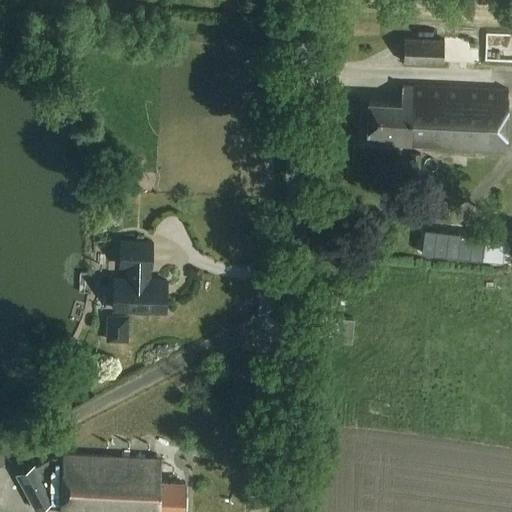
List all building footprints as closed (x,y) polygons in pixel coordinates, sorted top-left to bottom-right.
[(442,66),(443,63),(461,64),(461,65),(497,66),(499,2),(463,1),(462,42),(446,41),(447,29),(433,28),(432,42),(405,40),(404,64),(442,66)] [(509,90),(405,86),(404,103),(371,101),(370,141),(395,142),(395,145),(423,146),(423,150),(506,154),(509,90)] [(410,168),(420,168),(420,154),(410,154),(410,168)] [(167,311),(168,281),(149,280),(150,266),(153,266),(154,242),(122,241),(121,265),(130,265),(129,279),(115,279),(114,309),(136,310),(136,312),(148,312),(148,310),(167,311)] [(428,371),(430,334),(399,332),(400,312),(464,316),(465,294),(384,290),(382,311),(386,312),(385,332),(365,330),(363,368),(428,371)] [(106,330),(106,343),(128,344),(128,331),(106,330)] [(161,458),(63,454),(63,458),(53,457),(35,466),(34,465),(17,474),(36,509),(55,499),(61,499),(60,511),(184,511),(185,482),(161,481),(161,458)]
